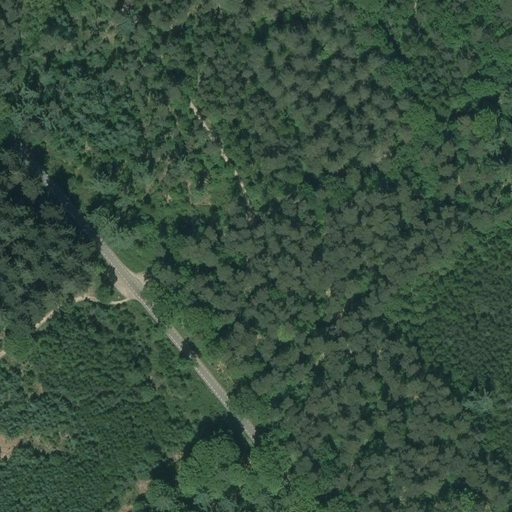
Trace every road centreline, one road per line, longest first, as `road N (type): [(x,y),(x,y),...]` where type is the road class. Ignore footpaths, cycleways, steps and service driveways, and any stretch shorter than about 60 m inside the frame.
road 1 (tertiary): [(306,511),(0,124)]
road 2 (track): [(128,279),(511,102)]
road 3 (track): [(0,354),(116,265)]
